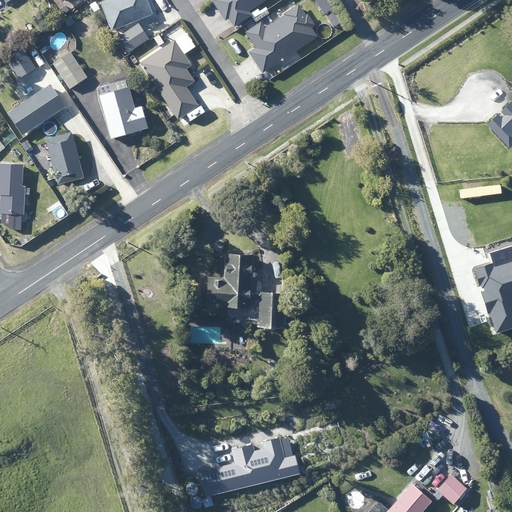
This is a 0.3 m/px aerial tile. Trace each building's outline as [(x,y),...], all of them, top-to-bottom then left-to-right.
[(107,31),(149,14),(143,0),(100,0),(95,2),(107,31)] [(215,0),(213,2),(233,29),(252,16),(249,13),(267,0),(215,0)] [(320,35),(300,7),(266,31),(261,24),(246,34),(257,49),(249,55),(263,75),(320,35)] [(150,40),(140,25),(118,40),(129,55),(150,40)] [(197,48),(188,34),(142,65),(179,120),(199,106),(187,88),(196,82),(187,68),(191,65),(184,56),(197,48)] [(36,68),(21,49),(3,64),(18,83),(36,68)] [(88,79),(81,67),(72,53),(65,57),(59,61),(54,64),(70,90),(88,79)] [(148,129),(147,125),(142,107),(135,109),(130,88),(128,88),(126,81),(98,89),(101,96),(99,96),(111,140),(114,139),(129,135),(132,134),(148,129)] [(57,116),(71,105),(56,85),(40,98),(54,117),(57,116)] [(511,103),(511,104),(508,101),(484,124),(506,147),(508,145),(511,142),(511,103)] [(85,179),(79,159),(71,132),(46,140),(46,142),(56,175),(59,186),(85,179)] [(0,213),(25,215),(26,189),(26,187),(22,187),(23,165),(0,164),(0,195),(0,203),(0,213)] [(442,215),(436,196),(428,199),(434,218),(442,215)] [(249,267),(249,254),(228,253),(226,254),(221,256),(221,262),(220,277),(203,276),(202,304),(225,306),(247,307),(247,294),(248,281),(249,267)] [(280,294),(261,292),(255,292),(254,295),(254,305),(253,316),(252,324),(252,326),(277,327),(280,294)] [(511,310),(497,314),(503,340),(511,337),(511,310)] [(421,433),(424,445),(429,444),(426,432),(421,433)] [(428,435),(432,443),(437,441),(433,433),(428,435)] [(494,468),(490,456),(482,459),(486,470),(494,468)] [(470,478),(460,466),(459,465),(449,475),(448,474),(434,489),(434,490),(430,494),(435,498),(438,494),(448,503),(458,492),(469,502),(474,498),(475,499),(480,494),(479,492),(480,491),(470,479),(470,478)] [(355,469),(336,478),(341,490),(360,481),(355,469)] [(495,471),(486,473),(488,482),(498,479),(495,471)] [(416,511),(427,500),(408,483),(394,498),(390,502),(383,509),(374,500),(363,511),(416,511)]
